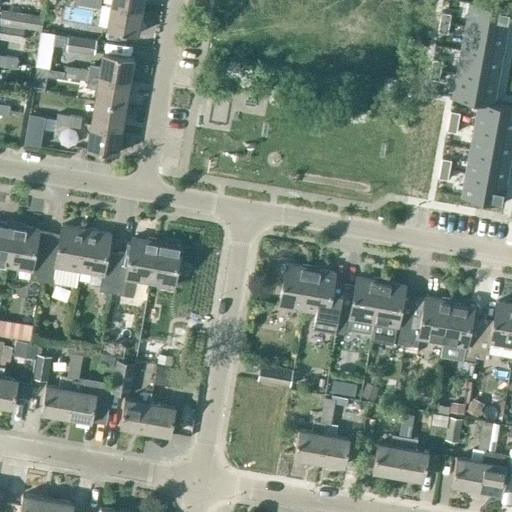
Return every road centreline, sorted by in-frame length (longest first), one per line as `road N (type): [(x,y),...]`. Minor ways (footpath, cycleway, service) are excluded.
road 1 (residential): [(197,480),(247,210)]
road 2 (residential): [(511,256),(247,210)]
road 3 (residential): [(197,480),(0,445)]
road 4 (residential): [(142,191),(173,0)]
road 5 (residential): [(375,511),(197,480)]
road 6 (residential): [(142,191),(0,166)]
